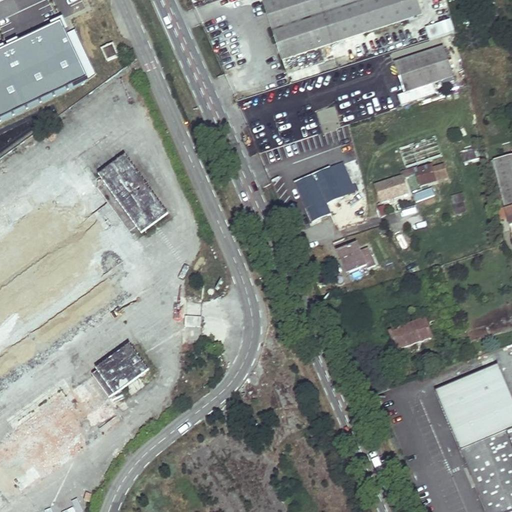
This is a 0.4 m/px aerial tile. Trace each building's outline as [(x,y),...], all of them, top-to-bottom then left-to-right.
[(270,0),(265,2),(283,60),(421,16),(416,0),(270,0)] [(0,124),(89,83),(62,25),(0,53),(0,124)] [(102,50),(107,61),(118,57),(113,45),(102,50)] [(444,49),(395,65),(404,93),(453,78),(444,49)] [(355,106),(385,98),(382,87),(376,89),(374,80),(350,87),(355,106)] [(333,128),(341,125),(337,112),(329,114),(333,128)] [(477,159),(475,151),(460,155),(462,163),(477,159)] [(511,156),(495,161),(511,226),(511,156)] [(0,236),(88,173),(77,158),(0,213),(0,236)] [(344,164),(331,169),(343,197),(356,192),(344,164)] [(98,188),(88,173),(0,236),(0,350),(142,248),(130,232),(160,211),(128,166),(98,188)] [(296,185),(317,175),(313,166),(292,175),(296,185)] [(420,187),(449,177),(445,166),(433,169),(432,166),(419,170),(418,167),(401,173),(402,178),(376,187),(381,203),(409,194),(404,180),(416,176),(420,187)] [(327,204),(343,197),(331,169),(317,175),(296,185),(312,223),(331,214),(327,204)] [(451,196),(456,215),(467,212),(462,193),(451,196)] [(337,253),(341,262),(344,261),(350,274),(361,269),(360,268),(365,266),(367,270),(375,267),(368,249),(361,252),(357,244),(337,253)] [(0,373),(153,264),(142,248),(0,350),(0,373)] [(344,261),(341,262),(347,275),(350,274),(344,261)] [(434,316),(425,319),(427,323),(427,324),(436,321),(434,316)] [(201,328),(202,319),(187,318),(186,326),(201,328)] [(427,323),(425,319),(414,323),(416,327),(427,323)] [(416,327),(414,323),(389,332),(394,345),(396,344),(399,351),(421,342),(416,327)] [(142,346),(151,359),(163,350),(154,338),(142,346)] [(147,372),(130,350),(0,443),(0,461),(22,492),(123,418),(109,399),(147,372)] [(462,421),(465,430),(501,415),(497,406),(462,421)] [(501,415),(465,430),(472,447),(460,452),(485,511),(511,511),(511,443),(510,439),(511,438),(511,413),(502,418),(501,415)] [(71,503),(66,494),(57,500),(62,509),(71,503)]
